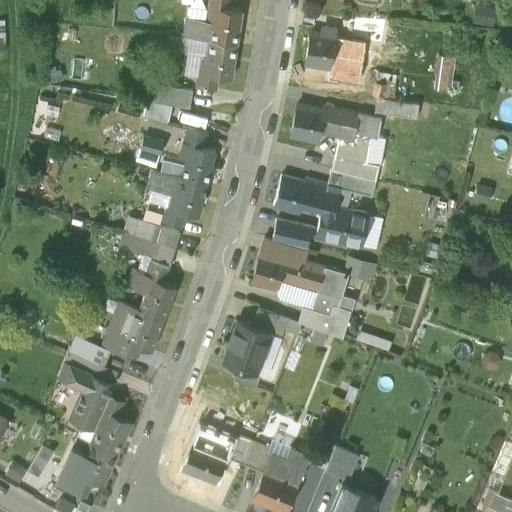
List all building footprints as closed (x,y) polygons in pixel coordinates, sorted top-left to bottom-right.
[(229,0),(209,0),(208,11),(206,22),(212,23),(215,8),(228,10),(229,0)] [(208,11),(187,8),(186,19),(206,22),(208,11)] [(228,10),(215,8),(212,23),(210,41),(235,45),(241,12),(228,10)] [(206,22),(186,19),(183,37),(210,41),(212,23),(206,22)] [(359,20),(358,38),(390,40),(391,22),(359,20)] [(333,37),(310,34),(305,64),(330,68),(331,64),(335,38),(333,37)] [(358,38),(334,34),(333,37),(335,38),(331,64),(352,68),(354,58),(358,38)] [(185,39),(171,37),(170,50),(183,52),(185,39)] [(235,45),(210,41),(207,59),(205,74),(217,76),(230,78),(235,45)] [(440,54),(438,88),(452,88),(454,55),(440,54)] [(217,76),(205,74),(207,59),(201,58),(196,88),(215,91),(217,76)] [(192,91),(154,84),(151,102),(176,107),(189,109),(192,91)] [(425,105),(380,100),(378,118),(423,123),(425,105)] [(173,124),(176,107),(151,102),(147,101),(144,119),(173,124)] [(357,114),(322,106),(321,110),(297,105),(290,136),(316,142),(319,130),(327,131),(326,135),(338,137),(334,158),(366,165),(366,163),(371,137),(353,134),(357,114)] [(187,129),(180,158),(185,160),(189,145),(202,148),(206,134),(187,129)] [(141,136),(137,150),(162,156),(165,141),(141,136)] [(202,148),(189,145),(185,160),(181,178),(206,184),(215,152),(202,148)] [(366,165),(334,158),(331,170),(375,181),(379,166),(366,163),(366,165)] [(141,187),(170,194),(176,196),(181,178),(145,169),(141,187)] [(375,181),(331,170),(327,185),(340,188),(371,196),(375,181)] [(305,183),(281,177),(274,206),(298,213),(301,205),(306,183),(305,183)] [(206,184),(181,178),(176,196),(172,210),(185,213),(198,217),(206,184)] [(327,185),(306,180),(305,183),(306,183),(301,205),(321,210),(316,229),(311,228),(309,236),(360,247),(367,214),(335,207),(340,188),(327,185)] [(185,213),(172,210),(176,196),(170,194),(163,223),(181,228),(185,213)] [(311,228),(276,220),(271,239),(307,247),(309,236),(311,228)] [(144,224),(140,237),(172,248),(177,235),(144,224)] [(172,248),(140,237),(135,251),(168,262),(172,248)] [(271,239),(264,238),(260,253),(284,261),(285,256),(303,261),(307,247),(271,239)] [(284,261),(260,253),(251,282),(276,290),(279,280),(284,261)] [(303,261),(285,256),(284,261),(279,280),(316,292),(324,267),(303,261)] [(168,269),(150,262),(140,290),(145,292),(151,278),(163,283),(168,269)] [(348,274),(324,267),(316,292),(341,299),(348,274)] [(163,283),(151,278),(145,292),(139,309),(139,310),(163,319),(175,288),(163,283)] [(139,309),(119,301),(106,334),(113,337),(109,350),(108,350),(110,350),(134,360),(139,346),(127,341),(139,310),(139,309)] [(350,311),(332,306),(330,315),(302,307),(298,322),(342,338),(350,311)] [(287,318),(258,308),(254,320),(283,330),(287,318)] [(139,310),(127,341),(139,346),(151,351),(163,319),(139,310)] [(270,334),(237,322),(222,362),(238,367),(255,374),(256,373),(270,334)] [(109,350),(75,336),(68,352),(104,367),(110,350),(108,350),(109,350)] [(68,352),(64,363),(108,382),(113,371),(104,367),(68,352)] [(108,382),(64,363),(58,377),(83,388),(69,419),(97,432),(99,426),(94,423),(107,395),(103,394),(108,382)] [(255,374),(238,367),(233,378),(256,387),(261,374),(256,373),(255,374)] [(124,404),(107,395),(94,423),(99,426),(97,432),(92,443),(115,453),(116,454),(130,423),(118,417),(124,404)] [(232,439),(199,426),(181,470),(214,484),(232,439)] [(236,461),(244,464),(253,441),(239,435),(230,459),(236,461)] [(253,441),(244,464),(254,469),(259,471),(268,447),(253,441)] [(84,459),(78,457),(66,484),(84,492),(90,479),(102,484),(115,453),(92,443),(84,459)] [(42,445),(26,471),(38,478),(54,451),(42,445)] [(335,446),(325,470),(334,474),(345,479),(356,455),(335,446)] [(286,460),(271,454),(264,473),(296,486),(309,456),(290,448),(286,460)] [(285,511),(296,486),(264,473),(252,500),(282,511),(285,511)] [(369,511),(375,498),(342,485),(335,502),(359,511),(369,511)] [(511,511),(511,500),(507,499),(501,511),(511,511)] [(359,511),(335,502),(330,511),(359,511)]
